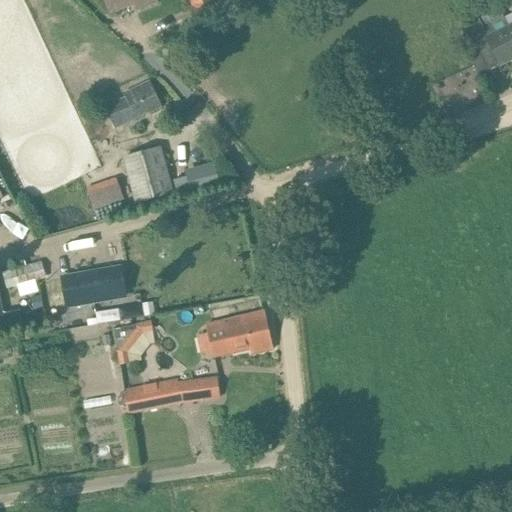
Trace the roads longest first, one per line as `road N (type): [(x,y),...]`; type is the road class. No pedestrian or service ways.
road 1 (unclassified): [(300,458),(0,503)]
road 2 (unclassified): [(277,202),(298,182),(511,94)]
road 3 (unclassified): [(300,458),(273,230),(277,202)]
road 4 (unclassified): [(277,202),(119,33)]
